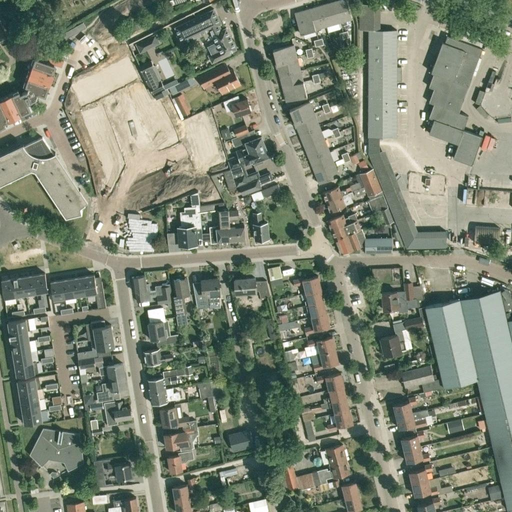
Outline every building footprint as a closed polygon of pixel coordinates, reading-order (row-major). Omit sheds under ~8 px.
[(346,0),(338,0),(333,2),(339,23),(352,19),(346,0)] [(339,23),(333,2),(320,5),(326,26),(339,23)] [(320,5),(307,9),(313,30),(326,26),(320,5)] [(176,33),(175,33),(181,46),(204,34),(203,33),(202,32),(210,28),(212,34),(213,35),(216,42),(214,43),(218,51),(212,54),(208,55),(209,58),(212,63),(230,54),(229,52),(235,49),(236,49),(236,48),(226,28),(226,27),(225,28),(221,30),(218,24),(220,23),(221,23),(220,22),(214,9),(214,8),(213,9),(200,15),(196,17),(176,27),(175,27),(176,28),(178,32),(176,33)] [(313,30),(307,9),(294,13),(300,34),(313,30)] [(396,67),(396,30),(369,30),(368,137),(396,137),(396,80),(401,80),(401,67),(396,67)] [(150,37),(136,44),(140,52),(154,45),(159,43),(155,34),(150,37)] [(429,117),(434,119),(429,133),(458,144),(453,157),(472,164),(482,136),(463,129),(468,116),(459,112),(482,48),(447,35),(445,42),(442,41),(431,72),(434,73),(429,86),(434,88),(429,102),(434,104),(429,117)] [(276,63),(297,57),(294,44),(273,50),(276,63)] [(64,61),(37,51),(26,85),(29,86),(28,90),(21,93),(20,90),(0,99),(0,125),(3,124),(2,121),(28,108),(26,104),(38,98),(40,91),(44,92),(54,64),(62,67),(64,61)] [(119,55),(112,59),(124,84),(137,78),(128,60),(122,63),(119,55)] [(297,57),(276,63),(279,76),(300,70),(297,57)] [(339,61),(341,66),(351,62),(349,57),(339,61)] [(103,73),(101,73),(110,91),(112,91),(124,84),(112,59),(105,62),(109,70),(103,73)] [(159,82),(152,67),(154,66),(151,60),(140,66),(142,72),(150,87),(152,93),(164,87),(161,81),(159,82)] [(204,88),(216,81),(222,93),(240,84),(232,69),(230,70),(226,63),(198,77),(204,88)] [(89,67),(82,70),(96,98),(96,99),(109,93),(109,92),(110,91),(101,73),(100,74),(94,77),(89,67)] [(80,84),(74,87),(83,105),(96,99),(96,98),(82,70),(76,73),(76,75),(80,84)] [(304,83),(300,70),(279,76),(283,89),(304,83)] [(191,76),(178,83),(169,87),(172,94),(195,83),(191,76)] [(304,83),(283,89),(286,101),(307,96),(304,83)] [(140,84),(130,89),(139,108),(150,102),(140,84)] [(479,89),(476,102),(482,104),(486,91),(479,89)] [(177,103),(183,100),(184,100),(181,94),(174,98),(177,103)] [(249,111),(251,110),(247,98),(239,100),(237,95),(223,101),(226,109),(226,111),(234,109),(236,115),(243,113),(244,114),(245,114),(248,113),(249,112),(249,111)] [(139,108),(138,108),(144,121),(170,108),(167,101),(159,105),(156,99),(150,102),(139,108)] [(314,114),(310,102),(289,110),(294,122),(314,114)] [(82,122),(78,123),(80,131),(85,129),(88,128),(88,127),(107,120),(102,107),(83,114),(86,120),(82,122)] [(170,108),(144,121),(151,134),(168,125),(166,119),(173,115),(170,108)] [(314,114),(294,122),(299,134),(319,126),(314,114)] [(204,116),(185,122),(189,136),(217,127),(214,119),(206,122),(204,116)] [(87,135),(82,136),(85,144),(112,133),(107,120),(88,127),(88,128),(91,133),(87,135)] [(168,125),(151,134),(157,147),(175,138),(172,132),(180,128),(176,121),(168,125)] [(237,136),(249,131),(246,124),(234,129),(237,136)] [(324,139),(319,126),(299,134),(304,147),(324,139)] [(217,127),(189,136),(194,149),(194,151),(213,145),(213,143),(211,137),(219,134),(217,127)] [(233,137),(231,138),(234,144),(245,140),(246,142),(246,143),(248,147),(242,149),(242,148),(236,150),(237,153),(238,156),(265,146),(261,136),(257,137),(250,140),(247,132),(233,137)] [(112,133),(85,144),(88,151),(92,149),(96,148),(98,154),(117,147),(118,147),(112,133)] [(0,184),(32,169),(36,170),(66,217),(83,213),(81,207),(86,204),(85,203),(88,201),(81,189),(78,191),(53,154),(55,153),(56,153),(56,152),(54,153),(43,137),(25,145),(24,143),(24,144),(25,146),(0,158),(0,184)] [(324,139),(304,147),(309,159),(329,151),(324,139)] [(213,145),(194,151),(195,152),(199,166),(226,158),(224,150),(216,152),(214,146),(213,145)] [(269,156),(265,146),(238,156),(228,160),(231,169),(246,163),(246,164),(253,161),(253,162),(254,162),(255,165),(263,162),(262,159),(269,156)] [(97,161),(92,162),(95,170),(122,160),(117,147),(98,154),(100,159),(97,161)] [(334,163),(329,151),(309,159),(314,171),(334,163)] [(349,156),(352,162),(358,159),(356,154),(349,156)] [(190,157),(176,162),(186,189),(194,186),(191,178),(197,176),(190,157)] [(122,160),(95,170),(98,177),(102,175),(106,174),(108,180),(108,179),(108,180),(121,175),(127,173),(122,160)] [(364,160),(358,163),(363,171),(368,168),(364,160)] [(163,167),(170,186),(176,184),(179,192),(186,189),(176,162),(163,167)] [(334,163),(314,171),(319,184),(339,176),(334,163)] [(163,167),(150,172),(160,199),(168,196),(164,188),(170,186),(163,167)] [(378,181),(373,168),(360,173),(365,186),(378,181)] [(231,169),(223,171),(226,180),(234,178),(231,169)] [(150,172),(137,177),(139,184),(144,196),(150,194),(153,202),(160,199),(150,172)] [(259,176),(258,178),(260,184),(273,179),(270,172),(260,176),(259,176)] [(221,185),(216,176),(215,174),(211,175),(217,187),(221,185)] [(108,180),(100,183),(102,187),(106,185),(108,191),(108,192),(110,196),(116,199),(115,200),(117,200),(120,202),(127,185),(125,184),(124,183),(121,175),(108,180),(108,179),(108,180)] [(236,186),(239,185),(247,182),(244,175),(234,179),(236,186)] [(417,185),(423,190),(428,184),(427,183),(428,180),(421,175),(417,180),(420,183),(417,185)] [(258,178),(247,182),(239,185),(243,194),(261,187),(258,178)] [(500,183),(500,178),(490,179),(491,188),(493,188),(493,184),(500,183)] [(365,186),(369,196),(382,191),(378,181),(365,186)] [(277,183),(261,190),(264,198),(281,191),(277,183)] [(127,185),(120,202),(123,203),(125,204),(125,203),(130,205),(135,203),(141,201),(143,206),(147,204),(144,196),(139,184),(131,187),(130,186),(127,185)] [(338,186),(323,192),(326,202),(348,193),(346,188),(340,191),(338,186)] [(348,193),(326,202),(330,211),(346,205),(345,205),(353,202),(351,197),(354,196),(352,191),(348,193)] [(383,195),(378,196),(367,201),(372,213),(388,207),(383,195)] [(200,205),(201,211),(215,209),(214,203),(200,205)] [(198,212),(197,211),(196,207),(185,207),(186,215),(181,216),(182,226),(179,226),(181,245),(196,244),(195,227),(201,227),(200,212),(198,212)] [(388,208),(377,212),(380,221),(384,220),(386,224),(393,221),(388,208)] [(231,241),(230,225),(229,211),(229,209),(217,210),(219,226),(210,226),(211,243),(231,241)] [(229,211),(230,225),(231,241),(245,240),(243,224),(239,224),(238,210),(230,210),(229,211)] [(269,238),(267,222),(262,222),(261,211),(253,212),(254,223),(255,239),(269,238)] [(345,219),(343,214),(328,220),(332,229),(356,219),(354,214),(348,216),(348,217),(346,218),(347,218),(345,219)] [(127,250),(153,251),(153,237),(157,237),(157,223),(151,223),(151,219),(129,218),(127,250)] [(356,219),(332,229),(335,239),(361,229),(361,228),(360,229),(356,219)] [(499,227),(475,225),(474,242),(498,243),(499,227)] [(361,229),(335,239),(341,253),(361,245),(366,245),(366,252),(374,252),(376,251),(376,239),(366,239),(361,229)] [(376,251),(392,251),(392,238),(376,239),(376,251)] [(279,265),(268,268),(269,273),(281,271),(279,265)] [(34,275),(37,292),(48,291),(45,273),(34,275)] [(106,307),(102,281),(96,282),(94,274),(83,276),(86,294),(85,294),(86,296),(96,295),(98,308),(106,307)] [(26,294),(37,292),(34,275),(23,276),(26,294)] [(137,302),(151,300),(149,284),(146,284),(145,275),(132,277),(133,292),(136,291),(137,302)] [(15,296),(26,294),(23,276),(13,278),(15,296)] [(85,294),(86,294),(83,276),(72,278),(75,296),(85,294)] [(181,277),(180,279),(173,280),(175,295),(172,295),(175,314),(185,313),(186,312),(186,309),(184,301),(188,301),(190,299),(189,294),(190,294),(187,278),(185,278),(184,276),(181,277)] [(306,293),(307,293),(320,290),(321,289),(318,276),(303,279),(303,278),(293,280),(294,286),(304,284),(306,293)] [(4,298),(15,296),(13,278),(1,280),(4,298)] [(65,297),(75,296),(72,278),(62,280),(65,297)] [(197,309),(202,309),(201,308),(210,307),(220,307),(220,298),(223,297),(222,287),(219,287),(218,278),(202,280),(203,293),(195,294),(197,309)] [(256,281),(256,278),(234,279),(235,293),(259,291),(260,298),(270,296),(267,280),(256,281)] [(62,280),(51,282),(54,303),(66,301),(65,297),(62,280)] [(404,283),(405,290),(382,293),(383,310),(398,308),(399,312),(408,311),(406,299),(413,298),(411,282),(404,283)] [(172,302),(170,286),(162,288),(163,294),(157,295),(157,296),(158,304),(172,302)] [(422,317),(424,325),(430,324),(432,332),(444,387),(477,379),(479,388),(508,509),(511,508),(511,298),(510,292),(509,290),(508,290),(508,289),(507,288),(505,288),(504,288),(503,288),(419,308),(421,317),(422,317)] [(320,290),(307,293),(308,300),(305,301),(306,305),(323,301),(320,290)] [(423,297),(416,297),(418,306),(419,307),(425,306),(423,297)] [(306,305),(307,309),(307,310),(311,309),(312,316),(326,313),(323,301),(306,305)] [(148,323),(151,340),(165,338),(163,322),(165,321),(163,308),(148,310),(150,323),(148,323)] [(326,313),(312,316),(311,316),(314,326),(304,328),(306,333),(316,331),(315,330),(330,326),(326,313)] [(266,319),(270,339),(278,338),(273,317),(266,319)] [(422,317),(421,317),(405,321),(407,329),(423,325),(425,334),(432,332),(430,324),(424,325),(422,317)] [(30,330),(28,318),(8,321),(10,333),(28,330),(30,330)] [(94,328),(95,338),(113,336),(111,324),(105,325),(104,320),(91,322),(92,328),(94,328)] [(289,328),(288,322),(278,324),(279,330),(289,328)] [(381,338),(383,347),(380,347),(382,354),(384,354),(384,355),(402,351),(401,350),(406,349),(404,341),(402,329),(396,331),(397,334),(381,338)] [(10,333),(12,343),(29,341),(28,330),(10,333)] [(168,343),(179,341),(178,334),(167,336),(168,343)] [(113,336),(95,338),(98,357),(111,355),(110,348),(115,347),(113,336)] [(309,346),(304,347),(306,356),(311,355),(312,355),(320,353),(335,350),(332,336),(317,340),(317,338),(307,341),(309,346)] [(31,351),(29,341),(12,343),(13,354),(31,351)] [(144,352),(145,358),(144,359),(144,361),(145,362),(146,364),(161,362),(161,361),(172,359),(172,354),(160,356),(159,349),(144,352)] [(293,360),(291,350),(285,352),(287,361),(293,360)] [(312,355),(311,355),(313,365),(314,370),(324,368),(324,366),(338,363),(335,350),(320,353),(312,355)] [(33,362),(33,361),(31,351),(13,354),(15,365),(33,362)] [(118,362),(123,362),(122,353),(112,354),(112,361),(117,361),(118,362)] [(95,365),(95,364),(94,357),(78,360),(80,368),(92,366),(95,365)] [(428,361),(432,375),(441,373),(438,359),(428,361)] [(38,372),(36,361),(33,361),(33,362),(15,365),(17,376),(38,372)] [(296,361),(288,363),(290,371),(298,369),(296,361)] [(109,377),(125,375),(123,363),(107,366),(99,367),(100,375),(109,373),(109,377)] [(184,368),(175,369),(176,375),(176,376),(186,374),(186,375),(192,373),(191,365),(184,366),(184,368)] [(418,365),(403,369),(405,376),(394,379),(390,380),(393,392),(415,387),(413,380),(421,378),(418,365)] [(329,390),(343,387),(344,386),(341,372),(326,376),(326,375),(316,377),(317,382),(326,380),(329,390)] [(102,383),(103,391),(127,387),(125,375),(109,377),(110,382),(102,383)] [(177,382),(176,376),(176,375),(164,377),(147,380),(149,392),(166,389),(172,388),(172,387),(166,389),(165,384),(177,382)] [(39,377),(18,380),(19,391),(37,388),(37,389),(41,388),(39,377)] [(213,395),(210,383),(210,381),(205,382),(197,383),(198,387),(199,386),(201,398),(208,396),(213,395)] [(328,397),(323,398),(324,403),(320,404),(346,398),(343,387),(329,390),(331,397),(328,397)] [(37,388),(19,391),(21,402),(39,399),(37,389),(37,388)] [(166,389),(149,392),(151,404),(168,401),(180,399),(179,392),(173,393),(172,388),(166,389)] [(98,401),(109,400),(108,393),(97,394),(98,401)] [(210,412),(216,411),(214,405),(213,395),(208,396),(210,410),(210,412)] [(396,416),(412,412),(410,404),(417,403),(415,396),(408,398),(409,401),(394,404),(396,416)] [(320,404),(321,405),(310,407),(312,411),(322,409),(321,408),(330,406),(330,407),(333,406),(335,413),(349,410),(346,398),(320,404)] [(23,412),(41,410),(39,399),(21,402),(23,412)] [(102,401),(90,403),(85,404),(85,410),(103,407),(102,401)] [(122,401),(115,402),(115,401),(105,403),(108,424),(117,423),(117,421),(132,418),(132,416),(133,415),(132,412),(131,411),(130,405),(123,406),(122,401)] [(196,420),(189,421),(188,416),(177,418),(175,406),(160,408),(163,425),(177,423),(178,429),(197,426),(196,420)] [(312,411),(310,407),(310,406),(301,409),(302,415),(312,413),(312,411)] [(229,407),(220,409),(222,421),(232,419),(229,407)] [(426,424),(425,418),(417,420),(417,418),(429,415),(427,409),(412,413),(412,412),(396,416),(399,428),(415,424),(415,427),(426,424)] [(41,410),(23,412),(25,424),(42,421),(41,410)] [(349,410),(335,413),(334,413),(337,423),(327,425),(329,430),(338,428),(338,427),(353,423),(349,410)] [(461,418),(454,420),(456,430),(464,428),(461,418)] [(314,434),(310,419),(304,420),(307,435),(314,434)] [(197,426),(178,429),(177,429),(177,432),(167,433),(165,434),(167,447),(180,445),(187,444),(186,434),(198,432),(197,426)] [(83,463),(79,433),(43,428),(29,454),(42,467),(50,457),(63,459),(68,470),(83,463)] [(417,434),(405,437),(402,438),(404,450),(420,446),(418,437),(424,436),(423,430),(416,431),(417,434)] [(250,446),(246,431),(227,435),(231,451),(250,446)] [(479,445),(488,444),(487,433),(479,434),(479,445)] [(330,465),(347,461),(343,444),(325,449),(330,465)] [(420,446),(404,450),(407,462),(422,458),(423,460),(430,459),(429,453),(422,454),(420,446)] [(178,453),(179,455),(168,457),(170,472),(182,470),(180,462),(183,462),(183,460),(193,458),(192,451),(178,453)] [(323,469),(317,470),(321,484),(327,482),(326,479),(350,472),(347,461),(330,465),(331,469),(324,471),(323,469)] [(123,462),(109,465),(108,465),(109,471),(116,470),(118,479),(133,477),(130,463),(123,464),(123,462)] [(282,466),(285,477),(289,489),(298,486),(292,463),(282,466)] [(412,483),(428,479),(426,471),(432,470),(431,463),(424,465),(425,468),(409,471),(412,483)] [(236,467),(224,470),(226,476),(237,473),(236,467)] [(317,485),(321,484),(317,470),(311,472),(315,486),(317,485)] [(428,479),(412,483),(415,495),(430,491),(431,494),(438,492),(436,486),(430,488),(428,479)] [(345,498),(358,494),(355,481),(342,485),(345,498)] [(500,483),(488,485),(491,498),(503,495),(500,483)] [(175,500),(189,498),(186,484),(173,486),(175,500)] [(93,503),(107,502),(106,494),(92,495),(93,503)] [(358,494),(345,498),(348,511),(362,507),(358,494)] [(109,511),(123,511),(138,510),(136,497),(125,499),(126,505),(108,508),(109,511)] [(419,511),(435,511),(434,504),(441,503),(439,497),(432,498),(433,501),(417,505),(419,511)] [(189,498),(175,500),(176,511),(184,511),(191,511),(193,511),(192,511),(199,511),(199,509),(198,506),(190,507),(189,498)] [(262,511),(267,511),(264,499),(254,501),(256,511),(262,511)] [(68,511),(84,511),(83,502),(67,504),(68,511)]
